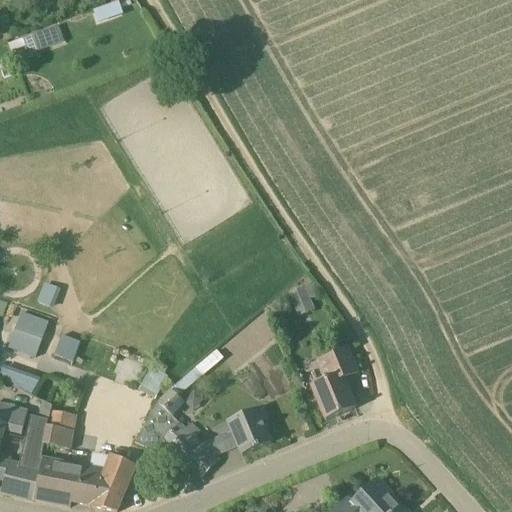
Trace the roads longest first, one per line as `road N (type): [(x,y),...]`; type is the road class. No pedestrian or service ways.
road 1 (track): [(392,432),(368,350),(161,0)]
road 2 (unclassified): [(470,511),(392,432),(361,432),(176,511)]
